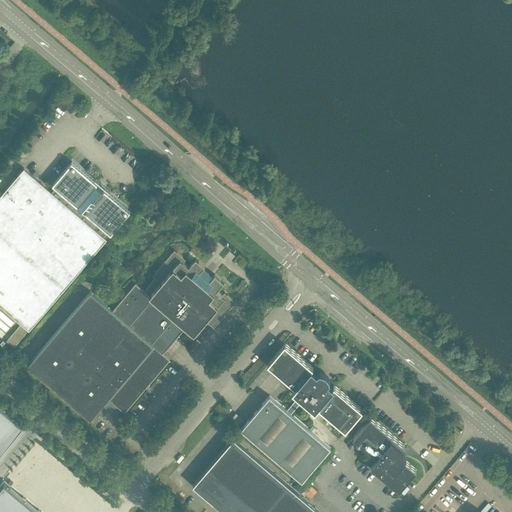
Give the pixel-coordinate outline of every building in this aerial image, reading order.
[(24,79),(17,74),(10,68),(2,77),(16,89),(23,80),(24,79)] [(0,304),(29,329),(107,238),(104,236),(108,231),(111,233),(130,211),(105,189),(103,190),(96,184),(97,183),(72,161),(52,184),(55,186),(51,191),(24,167),(0,195),(0,304)] [(163,353),(185,326),(194,333),(206,320),(214,327),(236,301),(224,291),(222,294),(217,290),(224,282),(215,274),(213,275),(203,267),(205,265),(195,257),(188,265),(184,261),(186,259),(174,249),(152,275),(155,277),(144,290),(135,282),(112,310),(90,291),(27,365),(90,419),(108,398),(125,411),(170,359),(163,353)] [(247,421),(241,428),(302,480),(330,448),(330,446),(306,426),(291,413),(303,399),(315,409),(318,406),(336,422),(345,429),(353,421),(354,422),(356,424),(360,427),(353,436),(377,457),(370,465),(399,490),(416,469),(405,459),(404,459),(402,457),(401,457),(401,449),(403,446),(404,445),(370,416),(363,424),(355,418),(362,409),(334,385),(333,386),(328,382),(325,379),(326,378),(321,374),(320,375),(317,372),(312,368),(313,367),(285,343),(267,363),(295,387),(292,390),(299,395),(287,409),(269,394),(247,421)] [(0,455),(23,428),(0,408),(0,455)] [(321,511),(233,437),(193,484),(224,511),(321,511)] [(0,511),(42,511),(4,480),(0,484),(0,511)]
